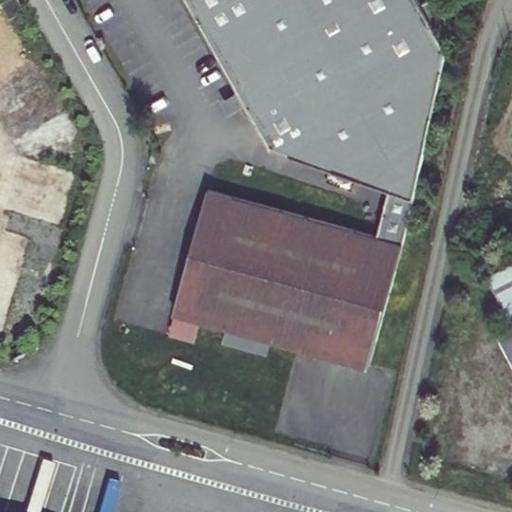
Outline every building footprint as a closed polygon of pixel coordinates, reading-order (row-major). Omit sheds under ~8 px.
[(14,0),(11,0),(0,6),(0,11),(6,24),(23,15),(14,0)] [(385,212),(411,219),(417,195),(447,46),(436,26),(450,18),(439,0),(424,0),(422,1),(421,0),(190,0),(241,89),(235,92),(234,95),(239,105),(243,107),(249,103),(273,145),(391,186),(385,212)] [(15,139),(63,114),(35,60),(0,77),(0,94),(9,90),(19,109),(4,117),(15,139)] [(77,173),(20,156),(5,208),(61,226),(77,173)] [(405,242),(411,219),(385,212),(379,235),(209,188),(175,312),(371,366),(405,242)] [(511,259),(490,271),(511,313),(511,327),(500,334),(511,358),(511,259)]
